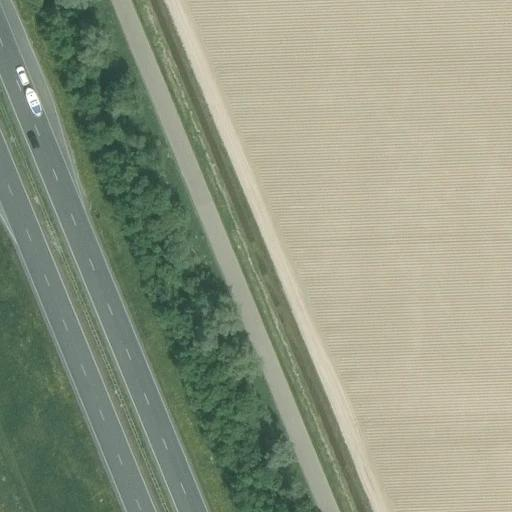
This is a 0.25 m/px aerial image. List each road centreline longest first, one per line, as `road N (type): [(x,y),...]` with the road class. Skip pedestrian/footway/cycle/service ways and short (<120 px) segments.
road 1 (unclassified): [(328,511),(119,0)]
road 2 (trunk): [(190,511),(0,43)]
road 3 (trunk): [(0,167),(140,511)]
